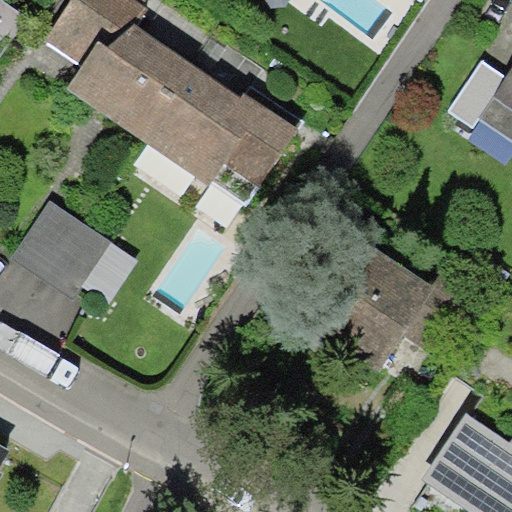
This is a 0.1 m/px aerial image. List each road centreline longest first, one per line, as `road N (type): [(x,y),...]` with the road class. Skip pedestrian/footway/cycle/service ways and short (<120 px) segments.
road 1 (unclassified): [(165,447),(175,404),(446,0)]
road 2 (residential): [(165,447),(0,347)]
road 3 (residential): [(270,511),(165,447)]
